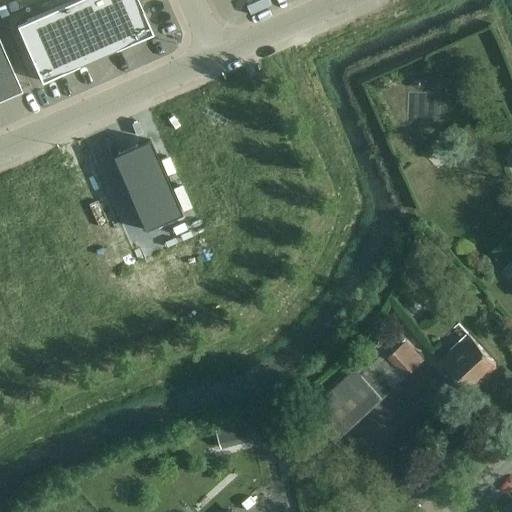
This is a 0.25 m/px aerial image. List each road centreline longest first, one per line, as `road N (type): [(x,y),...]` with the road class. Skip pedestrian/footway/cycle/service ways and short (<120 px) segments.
road 1 (residential): [(0,149),(213,57)]
road 2 (residential): [(213,57),(343,0)]
